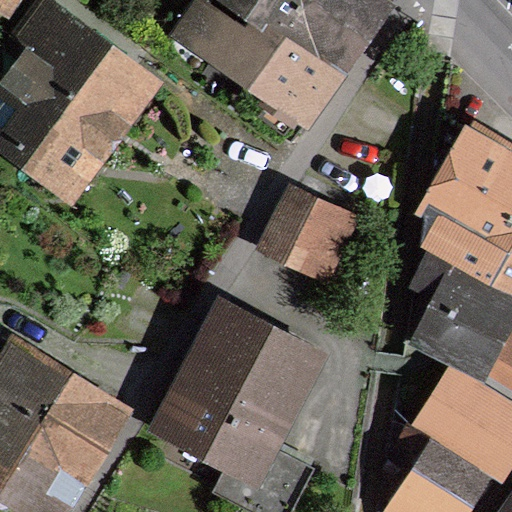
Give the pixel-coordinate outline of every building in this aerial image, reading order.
[(252,20),(248,28),(216,6),(207,0),(196,0),(181,25),(279,94),(267,110),(280,119),(294,117),(303,104),(328,70),(276,35),(252,20)] [(252,20),(276,35),(300,0),(220,0),(216,6),(248,28),(252,20)] [(383,4),(377,0),(300,0),(276,35),(328,70),(334,74),(383,4)] [(0,137),(59,182),(137,75),(40,1),(7,45),(27,60),(0,95),(0,137)] [(465,135),(426,205),(431,208),(425,244),(482,275),(483,272),(511,220),(511,159),(476,138),(475,141),(465,135)] [(330,271),(358,212),(337,202),(331,213),(295,195),(272,243),(330,271)] [(511,220),(483,272),(482,275),(485,273),(511,289),(511,220)] [(475,365),(511,293),(431,253),(416,283),(440,294),(420,337),(475,365)] [(266,444),(312,357),(223,310),(164,423),(231,458),(214,490),(255,511),(288,511),(311,468),(266,444)] [(511,344),(507,342),(490,371),(511,384),(511,344)] [(35,410),(54,421),(77,384),(10,343),(0,359),(0,490),(16,465),(5,458),(35,410)] [(511,437),(511,412),(441,368),(414,412),(496,463),(511,437)] [(47,511),(113,406),(77,384),(54,421),(35,410),(5,458),(16,465),(0,490),(0,495),(26,511),(47,511)] [(455,511),(481,475),(434,445),(403,494),(400,511),(455,511)]
